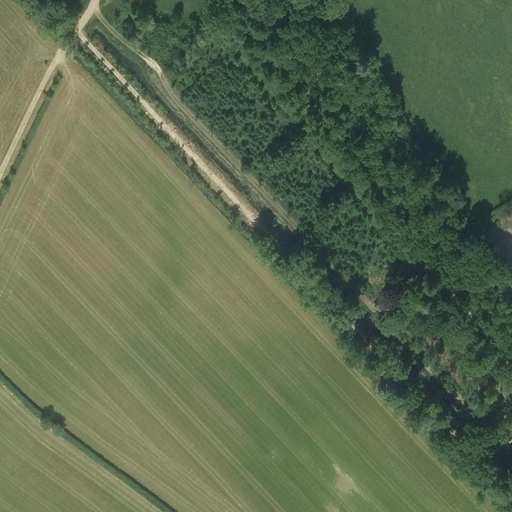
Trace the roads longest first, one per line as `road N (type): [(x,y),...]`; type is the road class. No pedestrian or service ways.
road 1 (track): [(94,0),(75,28),(511,492)]
road 2 (track): [(163,511),(0,374)]
